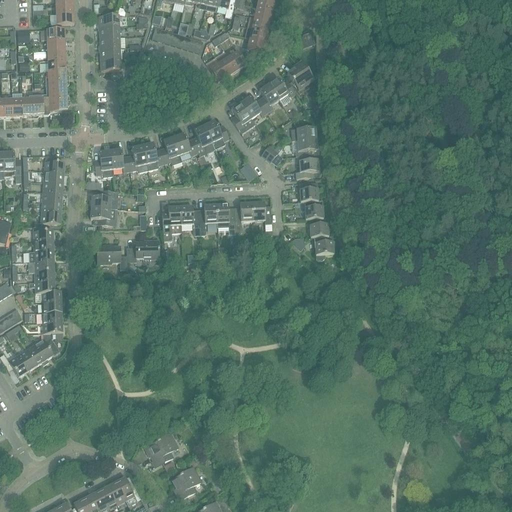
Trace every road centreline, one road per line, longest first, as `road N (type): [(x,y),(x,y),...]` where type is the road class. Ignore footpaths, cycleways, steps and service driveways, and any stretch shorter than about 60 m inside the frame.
road 1 (residential): [(153,223),(154,202),(274,194)]
road 2 (residential): [(80,141),(165,127),(213,106)]
